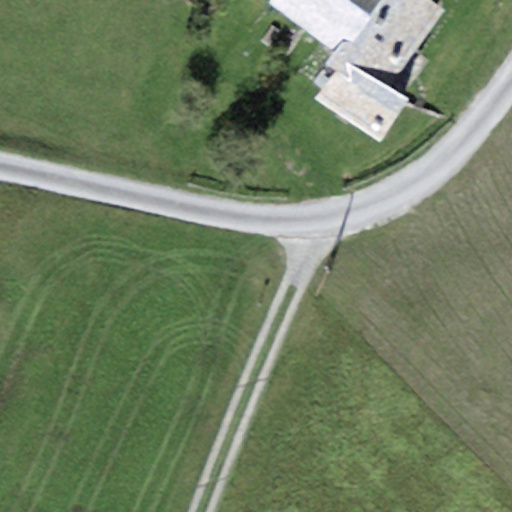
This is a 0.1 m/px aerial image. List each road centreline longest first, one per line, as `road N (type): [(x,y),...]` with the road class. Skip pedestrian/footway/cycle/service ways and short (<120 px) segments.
road 1 (track): [(511,78),(472,134),(424,179),(323,219),(245,213),(0,163)]
road 2 (track): [(211,511),(323,219)]
